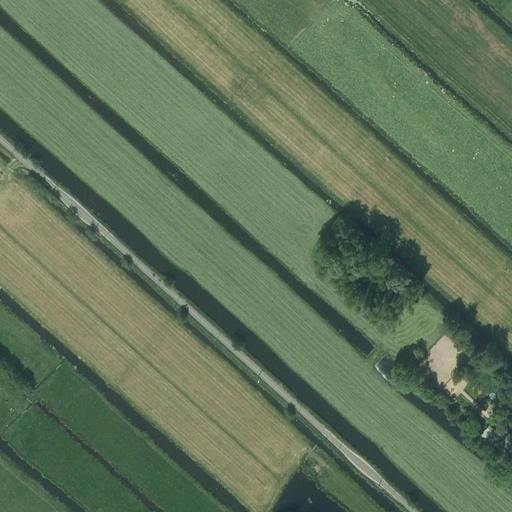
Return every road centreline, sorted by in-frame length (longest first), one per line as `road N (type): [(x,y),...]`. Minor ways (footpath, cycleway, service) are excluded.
road 1 (tertiary): [(413,511),(0,138)]
road 2 (track): [(202,0),(511,273)]
